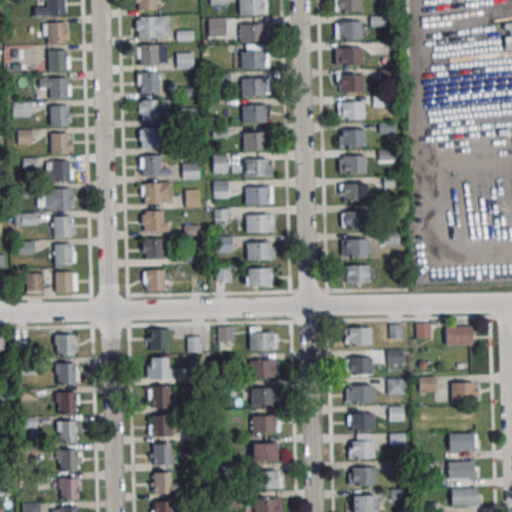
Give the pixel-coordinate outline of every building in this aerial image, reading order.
[(45,0),(62,0),(62,14),(45,15),(45,0)] [(137,0),(153,0),(154,9),(137,10),(137,0)] [(237,0),(260,0),(260,14),(237,15),(237,0)] [(336,0),(359,0),(359,11),(336,11),(336,0)] [(137,16),(154,16),(154,37),(137,37),(137,16)] [(207,19),(223,19),(224,35),(207,35),(207,19)] [(336,22),(359,21),(360,38),(337,38),(336,22)] [(45,22),(62,22),(63,43),(46,43),(45,22)] [(238,24),(261,24),(261,41),(238,41),(238,24)] [(138,44),(155,44),(156,65),(139,65),(138,44)] [(333,48),(360,48),(361,64),(333,65),(333,48)] [(46,49),(63,49),(63,70),(46,70),(46,49)] [(239,52),(262,51),(262,68),(239,68),(239,52)] [(174,53),(191,52),(192,68),(175,69),(174,53)] [(139,72),(156,72),(156,92),(140,93),(139,72)] [(212,72),(228,72),(228,84),(212,85),(212,72)] [(339,75),(362,74),(362,91),(339,91),(339,75)] [(47,78),(64,77),(65,98),(48,98),(47,78)] [(239,79),(262,78),(262,95),(239,96),(239,79)] [(140,99),(157,99),(157,120),(140,120),(140,99)] [(339,102),(362,101),(362,118),(339,118),(339,102)] [(48,105),(65,105),(65,126),(48,126),(48,105)] [(240,106),(263,105),(263,122),(241,123),(240,106)] [(178,108),(193,108),(194,123),(178,124),(178,108)] [(140,127),(157,127),(157,147),(141,148),(140,127)] [(340,130),(363,129),(364,146),(341,146),(340,130)] [(30,143),(30,130),(18,130),(18,143),(30,143)] [(49,133),(65,133),(66,154),(49,154),(49,133)] [(241,133),(264,133),(264,149),(241,150),(241,133)] [(210,154),(224,153),(225,172),(211,172),(210,154)] [(141,155),(158,154),(159,175),(142,175),(141,155)] [(341,156),(364,156),(364,173),(341,173),(341,156)] [(242,159),(265,159),(265,176),(242,176),(242,159)] [(50,161),(67,161),(67,182),(50,182),(50,161)] [(181,163),(196,162),(197,178),(181,179),(181,163)] [(211,181),(227,180),(227,196),(212,197),(211,181)] [(142,182),(159,182),(159,202),(142,203),(142,182)] [(342,184),(365,183),(365,200),(342,200),(342,184)] [(243,187),(266,186),(266,203),(243,203),(243,187)] [(51,189),(68,188),(69,209),(52,209),(51,189)] [(183,189),(197,188),(197,207),(183,207),(183,189)] [(229,208),(212,208),(212,225),(229,225),(229,208)] [(143,210),(160,210),(160,231),(143,231),(143,210)] [(342,211),(365,211),(365,228),(342,228),(342,211)] [(35,213),(14,213),(14,225),(35,225),(35,213)] [(243,215),(266,214),(267,231),(244,231),(243,215)] [(52,216),(68,216),(69,236),(52,237),(52,216)] [(213,236),(229,236),(230,252),(214,252),(213,236)] [(144,239),(161,238),(162,259),(145,259),(144,239)] [(343,239),(366,239),(366,255),(343,256),(343,239)] [(245,243),(268,242),(268,259),(245,259),(245,243)] [(52,244),(69,244),(69,264),(53,265),(52,244)] [(214,266),(229,265),(229,281),(214,282),(214,266)] [(344,266),(366,265),(367,282),(344,282),(344,266)] [(245,268),(268,268),(268,284),(245,285),(245,268)] [(145,269),(162,269),(163,289),(146,290),(145,269)] [(42,272),(25,272),(25,292),(42,292),(42,272)] [(53,272),(70,272),(70,292),(53,293),(53,272)] [(429,338),(429,322),(415,322),(415,338),(429,338)] [(388,338),(401,338),(401,324),(388,324),(388,338)] [(218,349),(232,349),(232,326),(218,326),(218,349)] [(444,326),(468,326),(469,343),(444,343),(444,326)] [(346,328),(369,327),(369,344),(347,345),(346,328)] [(167,350),(167,331),(148,331),(148,350),(167,350)] [(247,332),(270,331),(270,349),(248,349),(247,332)] [(52,334),(72,334),(72,355),(55,355),(55,344),(52,344),(52,334)] [(186,351),(201,351),(201,336),(186,336),(186,351)] [(386,365),(403,365),(403,348),(386,348),(386,365)] [(146,357),(146,378),(169,378),(169,357),(146,357)] [(348,357),(370,357),(370,374),(348,374),(348,357)] [(249,360),(271,359),(271,377),(249,377),(249,360)] [(53,363),(73,363),(73,384),(55,384),(55,374),(53,374),(53,363)] [(418,392),(435,392),(435,376),(418,376),(418,392)] [(386,394),(405,394),(405,378),(386,378),(386,394)] [(449,384),(474,383),(474,400),(449,401),(449,384)] [(348,385),(370,385),(371,402),(348,402),(348,385)] [(147,386),(147,407),(171,407),(171,386),(147,386)] [(249,388),(271,387),(272,404),(249,405),(249,388)] [(53,392),(73,392),(73,413),(56,413),(55,402),(53,402),(53,392)] [(402,420),(402,406),(388,406),(388,420),(402,420)] [(349,414),(371,413),(372,430),(349,431),(349,414)] [(171,415),(148,415),(148,436),(171,436),(171,415)] [(250,416),(273,415),(273,432),(251,433),(250,416)] [(54,421),(74,421),(74,442),(56,442),(56,431),(54,431),(54,421)] [(447,433),(471,433),(472,450),(447,450),(447,433)] [(349,442),(372,441),(372,458),(350,459),(349,442)] [(250,443),(273,442),(273,459),(251,460),(250,443)] [(172,464),(172,443),(148,443),(148,464),(172,464)] [(55,449),(75,449),(75,470),(57,470),(57,460),(55,460),(55,449)] [(446,462),(471,461),(471,478),(446,479),(446,462)] [(350,468),(372,467),(373,484),(350,485),(350,468)] [(252,471),(275,470),(275,487),(253,488),(252,471)] [(171,472),(150,472),(150,493),(171,493),(171,472)] [(56,478),(76,478),(76,499),(59,499),(58,489),(56,489),(56,478)] [(450,489),(474,488),(475,505),(450,506),(450,489)] [(351,511),(351,495),(374,495),(374,511),(351,511)] [(252,511),(252,498),(275,498),(275,511),(252,511)] [(172,511),(172,500),(150,501),(150,511),(172,511)] [(39,511),(39,503),(21,503),(21,511),(39,511)]
